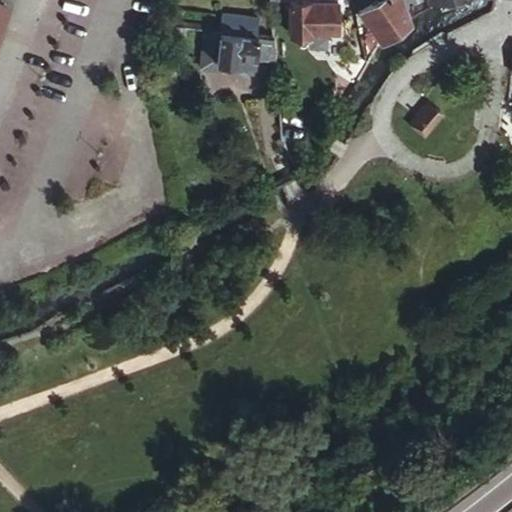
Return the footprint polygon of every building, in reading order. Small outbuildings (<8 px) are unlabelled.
[(0,0),(0,22),(8,0),(0,0)] [(337,0),(289,0),(290,30),(310,30),(310,26),(337,26),(337,25),(338,25),(337,0)] [(379,40),(415,16),(405,0),(367,0),(359,5),(379,40)] [(405,0),(415,16),(425,9),(428,8),(432,5),(439,3),(444,0),(405,0)] [(221,26),(258,30),(259,13),(222,10),(221,26)] [(257,56),(258,30),(221,26),(214,25),(212,43),(219,43),(218,59),(238,61),(239,55),(257,56)] [(273,57),(271,31),(258,30),(257,56),(273,57)] [(424,92),(410,105),(424,119),(438,105),(424,92)] [(424,119),(410,105),(407,108),(421,122),(424,119)]
